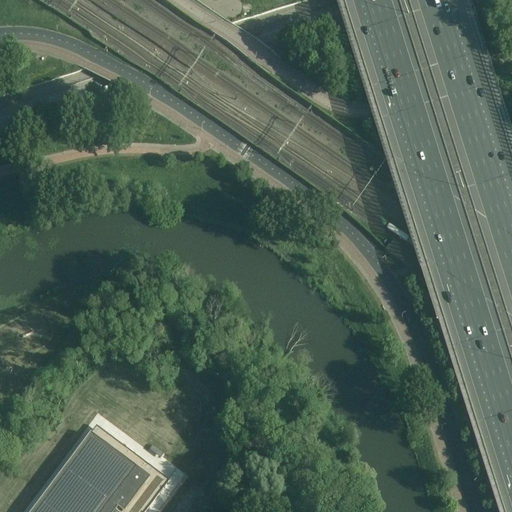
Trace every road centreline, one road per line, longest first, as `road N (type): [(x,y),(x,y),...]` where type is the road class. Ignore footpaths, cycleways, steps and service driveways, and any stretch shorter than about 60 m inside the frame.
road 1 (tertiary): [(475,511),(413,324),(348,230),(204,121),(99,58),(51,38),(0,34)]
road 2 (motorway): [(374,0),(511,435)]
road 3 (secondary): [(375,0),(106,83)]
road 4 (motorway): [(511,258),(431,0)]
road 5 (unclassified): [(368,110),(319,99),(177,0)]
road 6 (unclassified): [(368,110),(511,67)]
